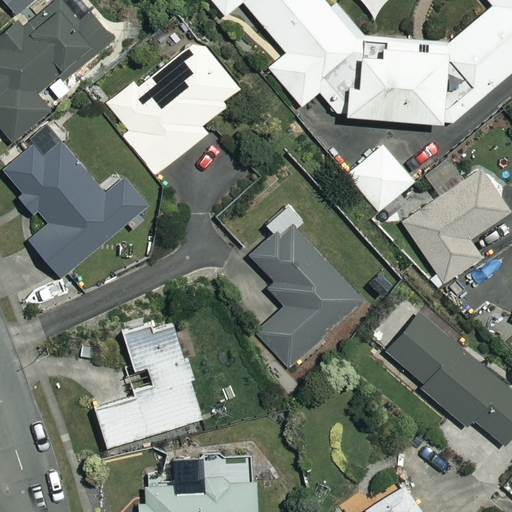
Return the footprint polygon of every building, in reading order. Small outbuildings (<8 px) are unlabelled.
[(74,89),(65,78),(113,39),(89,10),(76,21),(58,0),(50,0),(0,41),(0,127),(10,141),(48,109),(35,93),(46,84),(60,100),(74,89)] [(212,0),(225,15),(242,1),(285,53),(268,68),(300,108),(318,93),(339,119),(453,125),(511,73),(511,0),(486,0),(491,6),(449,43),(364,38),(335,3),(329,7),(322,0),(212,0)] [(388,0),(359,0),(374,14),(388,0)] [(242,93),(199,40),(141,86),(136,80),(107,103),(129,130),(123,134),(155,174),(207,132),(202,125),(242,93)] [(58,275),(124,223),(130,231),(142,222),(136,214),(146,206),(121,175),(101,191),(62,142),(45,156),(35,142),(3,167),(23,193),(17,198),(31,215),(37,211),(47,224),(29,239),(58,275)] [(415,181),(382,143),(347,174),(380,212),(415,181)] [(511,210),(481,167),(402,222),(444,283),(482,257),(469,239),(511,210)] [(303,220),(288,204),(266,224),(275,233),(250,256),(274,282),(268,288),(284,306),(256,332),(288,366),(361,297),(295,227),(303,220)] [(511,433),(511,389),(418,311),(385,350),(425,384),(422,388),(466,425),(472,418),(503,444),(511,433)] [(132,389),(134,396),(94,409),(106,448),(203,417),(171,316),(121,331),(134,371),(147,367),(152,383),(132,389)] [(146,485),(147,503),(139,503),(139,511),(256,511),(255,479),(246,479),(245,457),(200,459),(201,483),(146,485)] [(421,511),(403,484),(368,508),(370,511),(421,511)]
